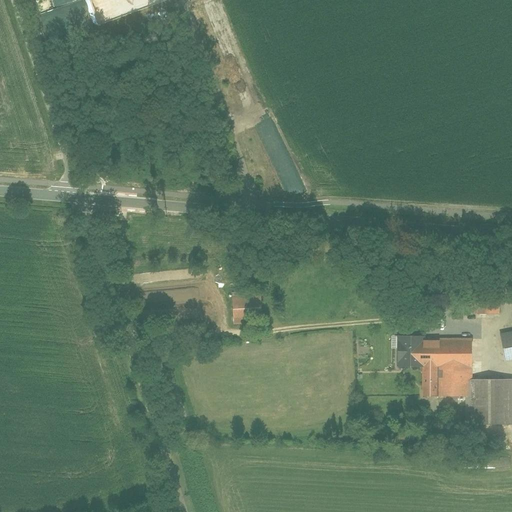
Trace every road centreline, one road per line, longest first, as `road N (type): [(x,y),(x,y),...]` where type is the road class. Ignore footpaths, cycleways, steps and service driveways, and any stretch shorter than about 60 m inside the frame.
road 1 (tertiary): [(511,227),(452,230),(81,199)]
road 2 (residential): [(186,511),(81,199)]
road 3 (track): [(128,339),(394,324)]
road 4 (track): [(159,431),(295,435),(406,405)]
road 5 (residential): [(81,199),(15,0)]
